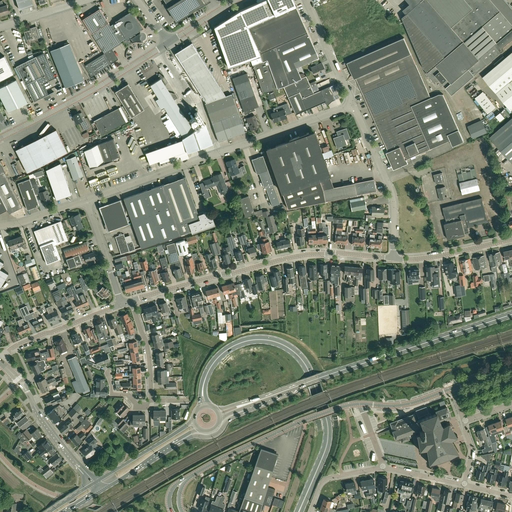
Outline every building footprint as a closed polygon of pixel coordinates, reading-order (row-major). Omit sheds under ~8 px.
[(32,0),(16,0),(19,9),(34,5),(32,0)] [(163,0),(165,2),(163,4),(165,6),(167,5),(168,6),(167,7),(172,16),(173,15),(176,19),(177,20),(189,12),(194,9),(195,10),(205,3),(202,0),(163,0)] [(240,11),(214,27),(215,31),(216,31),(228,67),(250,60),(252,65),(253,65),(263,61),(260,53),(254,40),(252,36),(267,29),(263,19),(277,13),(281,12),(296,5),(294,3),(295,2),(294,2),(292,0),(263,0),(258,3),(240,11)] [(419,0),(421,1),(402,17),(424,68),(427,72),(426,73),(435,83),(439,80),(452,95),(487,64),(500,53),(498,50),(501,48),(511,38),(511,7),(505,0),(419,0)] [(267,29),(252,36),(254,40),(260,53),(263,61),(253,65),(261,88),(263,93),(277,88),(283,86),(294,112),(295,114),(295,115),(307,110),(324,102),(325,101),(326,103),(328,102),(329,103),(331,101),(332,101),(335,99),(339,97),(333,85),(334,85),(333,85),(330,87),(321,91),(321,90),(320,91),(318,91),(316,85),(311,87),(309,83),(306,76),(305,76),(301,78),(299,74),(296,67),(312,60),(313,61),(314,60),(314,59),(318,57),(301,16),(300,16),(296,6),(296,5),(281,12),(277,13),(263,19),(267,29)] [(143,28),(131,10),(115,21),(116,22),(110,26),(99,9),(82,20),(104,53),(84,66),(91,76),(118,59),(111,49),(121,43),(120,41),(126,38),(128,37),(132,43),(135,42),(138,41),(141,41),(140,30),(143,28)] [(28,45),(41,41),(37,28),(31,30),(30,29),(24,31),(28,45)] [(49,43),(62,38),(60,34),(47,38),(49,43)] [(453,146),(464,141),(443,94),(438,94),(432,97),(430,98),(404,37),(347,63),(354,79),(356,78),(371,113),(388,150),(387,151),(387,152),(386,152),(394,170),(408,163),(407,159),(450,140),(453,146)] [(65,88),(84,80),(69,43),(50,51),(65,88)] [(192,43),(175,54),(205,100),(205,101),(206,102),(226,96),(216,81),(192,43)] [(511,51),(483,77),(511,110),(511,109),(511,51)] [(0,57),(0,80),(13,74),(4,56),(0,57)] [(48,81),(36,56),(16,66),(34,102),(43,97),(44,99),(46,99),(50,97),(50,96),(49,94),(62,87),(48,94),(43,84),(48,81)] [(323,67),(321,63),(311,67),(314,73),(317,72),(319,77),(326,74),(322,67),(323,67)] [(255,110),(254,108),(258,106),(247,73),(232,78),(245,114),(249,113),(249,112),(255,110)] [(169,92),(160,78),(150,85),(159,98),(156,100),(161,108),(164,107),(184,138),(182,139),(187,153),(213,143),(205,123),(200,126),(199,125),(196,127),(196,126),(192,129),(189,123),(174,100),(177,98),(175,94),(169,92)] [(28,102),(16,79),(0,87),(0,96),(8,112),(21,106),(23,108),(28,105),(27,103),(28,102)] [(132,117),(144,109),(128,84),(115,92),(132,117)] [(488,114),(495,107),(483,92),(475,98),(488,114)] [(206,102),(205,103),(219,141),(245,131),(232,94),(226,96),(206,102)] [(285,108),(284,109),(280,110),(279,106),(276,107),(280,120),(287,117),(286,115),(292,113),(287,103),(284,104),(285,108)] [(280,120),(276,107),(273,108),(274,112),(271,113),(274,122),(280,120)] [(101,135),(126,122),(118,108),(94,120),(101,135)] [(201,124),(204,123),(197,110),(194,112),(195,115),(189,118),(193,125),(199,121),(201,124)] [(493,110),(486,115),(490,120),(497,115),(493,110)] [(500,122),(505,118),(501,112),(496,116),(500,122)] [(76,124),(80,122),(84,130),(90,127),(84,117),(81,118),(79,113),(72,116),(76,124)] [(250,130),(258,127),(254,115),(246,118),(250,130)] [(511,117),(489,137),(511,163),(511,162),(511,117)] [(481,120),(467,126),(473,138),(487,132),(481,120)] [(345,139),(349,138),(346,128),(338,131),(339,135),(337,135),(338,136),(333,138),(336,148),(346,144),(345,139)] [(56,129),(16,150),(27,172),(67,152),(56,129)] [(308,193),(305,184),(329,175),(314,132),(309,134),(308,132),(289,140),(289,141),(267,149),(285,201),(308,193)] [(119,160),(120,158),(113,139),(98,144),(83,151),(89,169),(104,163),(112,161),(114,162),(119,160)] [(147,155),(140,157),(142,164),(149,162),(147,155)] [(272,206),(280,204),(263,155),(252,159),(257,174),(259,173),(264,187),(265,187),(272,206)] [(79,178),(82,176),(75,156),(66,159),(73,180),(79,178)] [(243,174),(246,172),(244,165),(240,167),(241,168),(238,169),(234,159),(226,162),(231,175),(242,171),(243,174)] [(9,213),(22,206),(0,162),(0,211),(7,208),(9,213)] [(46,170),(56,200),(72,195),(61,162),(46,170)] [(100,176),(101,178),(108,176),(107,172),(109,171),(108,169),(101,171),(103,175),(100,176)] [(214,177),(204,181),(202,176),(197,177),(204,197),(209,195),(206,188),(220,183),(221,187),(218,188),(221,194),(228,191),(226,184),(225,185),(221,173),(214,176),(214,177)] [(435,183),(444,181),(442,173),(433,175),(435,183)] [(160,242),(191,231),(191,233),(215,225),(211,216),(210,217),(208,211),(198,215),(185,177),(183,177),(183,180),(165,187),(164,184),(124,198),(141,248),(159,241),(160,242)] [(462,194),(480,190),(477,178),(459,182),(462,194)] [(30,181),(29,179),(17,183),(27,210),(39,206),(35,195),(30,181)] [(30,181),(35,195),(39,193),(40,198),(41,197),(43,204),(50,201),(46,190),(47,190),(45,187),(44,188),(42,189),(39,191),(35,179),(30,181)] [(325,201),(376,191),(374,179),(323,190),(325,201)] [(440,200),(448,198),(445,186),(437,188),(440,200)] [(248,196),(239,199),(245,217),(255,214),(248,196)] [(465,235),(465,234),(470,233),(468,227),(488,222),(482,197),(443,207),(447,224),(444,225),(448,239),(460,236),(465,235)] [(128,223),(120,199),(107,204),(108,204),(104,205),(104,206),(99,208),(100,211),(101,211),(107,231),(128,223)] [(352,211),(366,208),(365,200),(350,203),(352,211)] [(382,216),(383,207),(373,207),(372,215),(366,215),(366,218),(375,218),(375,215),(382,216)] [(270,233),(277,231),(273,215),(269,216),(268,210),(262,212),(263,218),(266,217),(270,233)] [(74,230),(82,227),(79,218),(80,217),(78,214),(69,217),(74,230)] [(68,240),(60,221),(34,231),(47,264),(60,259),(55,245),(68,240)] [(325,230),(328,230),(331,230),(331,223),(325,224),(325,222),(322,222),(323,242),(327,242),(327,234),(326,234),(326,231),(325,230)] [(267,251),(272,250),(269,241),(268,241),(267,237),(266,237),(265,234),(266,234),(265,229),(261,230),(262,231),(263,235),(263,238),(267,251)] [(285,239),(282,239),(284,247),(285,247),(285,248),(288,247),(287,246),(290,246),(287,232),(285,233),(285,234),(284,234),(285,239)] [(135,249),(134,247),(132,241),(126,243),(123,234),(115,237),(121,254),(135,249)] [(200,240),(198,234),(187,237),(189,244),(200,240)] [(247,243),(248,247),(250,256),(256,254),(254,244),(250,245),(249,241),(247,242),(245,234),(242,235),(244,244),(247,243)] [(283,247),(284,247),(282,239),(279,240),(278,234),(275,235),(276,241),(275,241),(276,244),(277,244),(278,248),(280,248),(281,249),(283,248),(283,247)] [(22,245),(23,247),(23,249),(27,248),(25,243),(25,244),(22,236),(15,238),(18,246),(22,245)] [(19,250),(18,246),(15,238),(8,241),(11,248),(10,249),(12,253),(19,250)] [(263,238),(260,239),(261,243),(257,244),(258,249),(261,249),(262,252),(267,251),(263,238)] [(176,241),(178,247),(180,255),(188,253),(184,239),(176,241)] [(93,252),(92,249),(90,248),(89,249),(86,241),(63,249),(69,267),(82,263),(80,257),(84,255),(86,261),(95,258),(93,252)] [(182,275),(180,266),(181,265),(175,241),(166,244),(168,253),(167,254),(170,263),(174,262),(176,269),(173,270),(175,277),(182,275)] [(231,261),(229,253),(231,253),(229,246),(223,247),(225,254),(222,255),(224,263),(231,261)] [(242,259),(242,258),(243,258),(241,250),(237,251),(236,248),(230,249),(231,253),(232,257),(236,256),(237,260),(239,259),(240,260),(241,260),(242,260),(242,259)] [(499,252),(494,253),(496,266),(499,265),(501,271),(503,270),(499,252)] [(210,267),(217,266),(215,258),(212,258),(211,253),(205,255),(206,261),(208,260),(210,267)] [(496,266),(494,253),(488,254),(491,266),(490,267),(491,273),(495,272),(494,266),(496,266)] [(479,259),(481,269),(487,267),(484,255),(479,256),(479,259)] [(198,271),(204,269),(202,261),(200,261),(199,256),(194,257),(198,271)] [(479,259),(479,256),(473,258),(476,270),(481,269),(479,259)] [(194,271),(193,266),(194,266),(192,257),(187,258),(188,264),(185,265),(188,274),(192,272),(192,271),(194,271)] [(463,272),(472,270),(469,258),(460,260),(463,272)] [(33,265),(31,259),(24,261),(26,267),(33,265)] [(115,263),(117,269),(124,267),(122,261),(115,263)] [(160,271),(160,272),(160,273),(161,273),(162,280),(163,281),(170,279),(167,268),(166,266),(168,266),(167,261),(161,263),(162,268),(163,268),(163,270),(162,270),(161,270),(160,271)] [(453,262),(445,264),(446,269),(446,270),(446,272),(447,272),(448,277),(448,279),(456,277),(456,276),(456,274),(458,274),(457,266),(454,266),(453,262)] [(309,265),(310,279),(317,278),(316,265),(309,265)] [(304,266),(298,266),(299,274),(300,278),(302,278),(303,288),(307,287),(304,266)] [(353,274),(352,279),(354,279),(354,281),(358,281),(358,278),(355,278),(356,267),(350,266),(350,274),(351,274),(353,274)] [(291,284),(295,283),(293,267),(286,268),(287,277),(290,277),(291,284)] [(365,272),(365,287),(369,287),(369,279),(373,279),(373,269),(372,269),(372,268),(371,267),(369,267),(368,268),(368,269),(367,269),(367,272),(365,272)] [(438,273),(434,273),(434,267),(426,268),(427,279),(432,279),(432,283),(433,288),(441,287),(440,277),(438,277),(438,273)] [(157,280),(159,279),(157,274),(156,268),(149,270),(150,273),(148,273),(149,276),(147,276),(148,280),(150,279),(152,284),(153,285),(155,284),(155,283),(158,282),(157,280)] [(384,280),(384,279),(386,279),(386,269),(378,269),(378,279),(381,279),(381,280),(384,280)] [(395,272),(395,269),(387,269),(388,278),(390,278),(390,282),(394,282),(400,282),(399,271),(398,271),(398,272),(395,272)] [(410,270),(410,274),(408,274),(408,284),(413,284),(412,278),(420,278),(419,269),(414,270),(414,269),(410,269),(410,270)] [(128,270),(125,271),(126,276),(130,290),(135,289),(133,281),(132,281),(131,278),(130,278),(128,270)] [(136,289),(140,287),(136,274),(135,270),(132,270),(134,277),(133,277),(134,281),(133,281),(135,289),(136,289)] [(272,286),(278,285),(278,284),(279,284),(278,280),(281,279),(279,270),(272,272),(273,276),(269,277),(272,286)] [(17,276),(20,285),(30,281),(27,272),(17,276)] [(136,274),(140,287),(144,286),(140,272),(136,274)] [(262,283),(265,282),(267,281),(266,277),(264,278),(263,274),(259,275),(258,274),(257,275),(257,276),(256,276),(257,280),(256,280),(259,290),(264,288),(262,283)] [(473,275),(474,287),(479,286),(479,283),(483,283),(482,278),(478,278),(478,274),(473,275)] [(130,290),(126,276),(119,278),(121,285),(124,284),(126,291),(130,290)] [(255,285),(254,285),(253,282),(252,282),(251,278),(244,280),(245,285),(244,285),(243,285),(245,290),(245,289),(248,289),(250,293),(249,293),(249,294),(253,293),(253,294),(257,293),(255,285)] [(237,294),(236,293),(236,290),(234,283),(228,285),(232,298),(231,299),(231,307),(237,306),(233,295),(237,294)] [(70,287),(67,288),(70,295),(71,297),(74,296),(77,301),(76,302),(75,302),(78,308),(83,306),(76,289),(74,285),(70,287)] [(106,297),(110,293),(107,290),(108,289),(106,288),(105,288),(103,286),(100,289),(95,285),(92,288),(97,292),(97,293),(102,298),(104,296),(105,297),(105,296),(106,297)] [(232,298),(228,285),(222,286),(224,294),(227,293),(229,299),(231,299),(232,298)] [(81,287),(76,289),(83,306),(89,304),(86,297),(81,287)] [(216,296),(220,295),(218,287),(211,289),(214,299),(216,303),(218,302),(216,296)] [(58,289),(52,292),(56,301),(60,299),(61,301),(62,304),(63,307),(60,308),(63,315),(69,312),(63,300),(61,297),(58,289)] [(214,299),(211,289),(206,291),(208,298),(211,297),(213,304),(216,303),(214,299)] [(202,292),(196,294),(197,298),(198,301),(198,304),(199,305),(201,304),(203,303),(202,300),(204,300),(202,292)] [(197,298),(196,294),(190,296),(192,303),(198,301),(197,298)] [(185,312),(189,311),(185,297),(176,299),(179,309),(184,307),(185,312)] [(66,299),(63,300),(69,312),(74,310),(71,304),(68,305),(66,299)] [(169,312),(168,310),(166,302),(160,304),(162,312),(165,311),(166,313),(169,312)] [(49,307),(54,319),(60,317),(57,310),(54,311),(51,306),(49,303),(47,304),(49,307)] [(154,321),(155,321),(157,320),(155,317),(156,316),(156,317),(159,316),(158,313),(156,305),(150,307),(154,321)] [(49,321),(54,319),(49,307),(46,308),(49,314),(46,315),(49,321)] [(155,321),(154,321),(150,307),(148,308),(147,307),(144,307),(145,308),(144,309),(148,320),(151,319),(152,322),(155,321)] [(40,325),(45,323),(42,316),(40,318),(37,312),(34,313),(40,325)] [(34,328),(40,325),(34,313),(32,314),(34,320),(32,321),(34,328)] [(134,332),(132,324),(131,321),(130,321),(128,317),(127,314),(120,316),(123,324),(125,323),(129,333),(124,335),(126,340),(135,337),(133,332),(134,332)] [(447,317),(449,324),(462,321),(460,315),(453,317),(452,316),(451,317),(450,318),(450,317),(447,317)] [(22,318),(20,319),(25,332),(31,329),(28,323),(25,324),(22,318)] [(114,332),(115,334),(116,333),(117,335),(121,334),(117,322),(116,323),(114,318),(108,320),(111,328),(114,327),(116,331),(114,332)] [(20,334),(25,332),(20,319),(17,321),(20,326),(17,328),(20,334)] [(111,346),(113,345),(111,339),(109,339),(104,327),(103,327),(101,322),(95,325),(98,332),(100,337),(104,336),(105,341),(107,340),(109,347),(110,346),(111,346)] [(93,329),(90,330),(89,327),(88,327),(88,326),(84,327),(84,329),(83,329),(86,337),(90,335),(93,343),(98,341),(93,329)] [(71,339),(73,344),(80,341),(81,342),(83,341),(81,337),(79,338),(77,332),(76,333),(76,332),(72,333),(73,334),(72,334),(73,338),(71,339)] [(63,338),(55,342),(60,353),(68,350),(63,338)] [(163,339),(160,340),(153,341),(155,347),(164,345),(165,348),(173,346),(172,341),(163,343),(163,339)] [(82,345),(85,352),(86,355),(91,353),(86,343),(82,345)] [(46,358),(49,357),(47,352),(40,354),(39,350),(33,352),(33,351),(29,353),(26,354),(27,361),(34,359),(40,358),(40,360),(46,358)] [(107,354),(95,358),(98,365),(110,361),(107,354)] [(75,356),(67,359),(76,379),(76,380),(71,382),(76,392),(81,392),(82,391),(89,389),(76,358),(75,356)] [(35,374),(40,371),(41,372),(45,370),(45,369),(44,367),(46,366),(43,360),(36,362),(37,363),(33,365),(33,364),(29,365),(31,370),(33,369),(35,374)] [(170,370),(170,367),(167,367),(167,370),(157,370),(158,377),(167,377),(167,371),(170,370)] [(167,383),(167,377),(158,377),(158,383),(164,383),(166,383),(166,389),(176,388),(176,382),(167,383)] [(48,383),(52,381),(51,379),(46,381),(44,378),(37,382),(39,387),(48,383)] [(49,389),(48,386),(51,384),(52,386),(57,384),(56,382),(61,380),(59,378),(55,380),(52,381),(48,383),(39,387),(42,392),(49,389)] [(100,397),(100,394),(107,394),(107,387),(104,387),(104,379),(97,379),(96,394),(94,393),(94,397),(100,397)] [(60,396),(54,399),(52,395),(45,399),(44,400),(46,403),(47,402),(48,405),(52,403),(53,405),(62,400),(62,401),(68,398),(66,393),(66,394),(66,393),(60,396)] [(114,409),(117,411),(122,416),(129,409),(124,404),(123,404),(120,402),(114,409)] [(77,404),(68,413),(74,419),(79,414),(78,412),(81,408),(79,406),(77,404)] [(67,413),(61,406),(55,407),(47,414),(55,423),(61,417),(67,413)] [(172,408),(172,418),(180,418),(180,408),(175,408),(175,407),(173,407),(172,408)] [(458,453),(459,453),(450,439),(457,435),(457,434),(456,435),(449,423),(450,423),(449,422),(446,424),(444,421),(444,420),(451,418),(446,407),(435,411),(436,413),(420,420),(417,422),(414,414),(406,417),(407,418),(398,422),(397,420),(390,423),(393,431),(392,431),(395,439),(400,437),(402,442),(409,440),(407,435),(419,430),(420,434),(416,435),(416,436),(417,435),(419,448),(418,449),(419,450),(426,448),(429,464),(430,464),(430,462),(439,460),(439,461),(440,461),(440,460),(448,457),(449,458),(449,457),(449,456),(457,452),(458,453)] [(14,422),(25,414),(20,408),(13,414),(15,416),(11,419),(14,422)] [(415,411),(417,417),(424,415),(421,409),(415,411)] [(160,419),(160,410),(154,410),(154,417),(151,417),(151,425),(154,425),(154,422),(160,422),(160,419)] [(23,430),(32,423),(25,414),(16,422),(23,430)] [(139,426),(139,415),(133,415),(133,421),(130,421),(130,426),(139,426)] [(118,427),(123,421),(124,420),(122,417),(117,423),(115,425),(118,427)] [(81,423),(82,424),(76,429),(78,432),(83,428),(85,429),(88,432),(93,426),(96,422),(93,419),(89,423),(85,418),(81,423)] [(63,434),(70,428),(71,429),(73,427),(71,424),(73,422),(71,419),(59,429),(63,434)] [(505,431),(504,430),(501,420),(495,422),(499,433),(503,432),(503,434),(505,433),(507,439),(510,438),(507,430),(505,431)] [(123,421),(118,427),(121,430),(126,424),(123,421)] [(499,433),(495,422),(489,425),(491,431),(488,432),(491,442),(491,443),(496,441),(495,437),(495,436),(495,434),(499,433)] [(36,439),(42,435),(37,429),(30,434),(26,429),(21,433),(27,441),(33,436),(36,439)] [(489,452),(493,450),(490,443),(491,442),(489,436),(487,437),(484,429),(477,431),(481,439),(484,438),(486,444),(484,445),(485,448),(482,449),(483,452),(488,450),(489,452)] [(81,440),(86,436),(83,433),(78,436),(76,434),(71,438),(76,445),(82,441),(81,440)] [(95,443),(97,441),(92,434),(85,439),(90,445),(82,451),(87,458),(100,448),(95,443)] [(46,452),(52,447),(46,440),(38,447),(41,449),(38,451),(41,455),(46,452)] [(52,447),(46,452),(50,456),(56,452),(52,447)] [(261,448),(243,498),(243,499),(241,505),(240,506),(239,509),(239,510),(240,510),(239,511),(259,511),(262,503),(278,454),(261,448)] [(28,451),(22,455),(27,460),(32,456),(28,451)] [(54,465),(62,459),(56,453),(49,459),(54,465)] [(490,460),(491,453),(482,455),(483,458),(486,458),(487,461),(490,460)] [(495,480),(498,469),(500,469),(501,463),(496,462),(495,465),(494,468),(494,469),(491,468),(490,473),(489,472),(487,480),(488,480),(489,481),(491,482),(492,482),(493,482),(494,480),(495,480)] [(478,470),(477,470),(477,471),(476,473),(477,473),(476,478),(477,478),(477,479),(479,479),(479,478),(482,479),(483,475),(484,475),(485,472),(484,471),(486,465),(482,464),(481,471),(478,470)] [(44,476),(51,470),(48,466),(43,470),(42,468),(41,469),(40,467),(37,469),(39,471),(40,473),(42,472),(44,476)] [(506,482),(509,471),(505,471),(504,476),(500,475),(498,483),(504,484),(505,482),(506,482)] [(228,477),(223,491),(227,492),(232,479),(228,477)] [(387,484),(386,484),(387,478),(386,478),(386,477),(382,477),(382,478),(379,478),(378,485),(377,485),(377,490),(378,492),(382,492),(382,490),(386,490),(386,486),(387,486),(387,484)] [(375,491),(375,486),(373,478),(367,480),(368,488),(369,493),(370,497),(374,496),(373,492),(374,492),(374,491),(375,491)] [(362,489),(368,488),(367,480),(360,481),(362,489)] [(400,496),(402,496),(403,493),(404,493),(407,482),(400,481),(399,488),(398,488),(397,491),(398,492),(400,492),(401,492),(400,496)] [(346,491),(351,490),(351,493),(354,493),(354,497),(360,496),(359,491),(356,492),(354,482),(345,484),(346,491)] [(413,483),(407,482),(404,493),(403,493),(402,496),(402,497),(405,498),(406,494),(408,495),(410,493),(411,491),(413,483)] [(415,495),(418,496),(419,493),(425,494),(426,494),(427,491),(426,490),(424,490),(425,486),(419,484),(418,488),(417,488),(415,495)] [(339,485),(328,487),(329,496),(341,494),(339,485)] [(275,489),(268,487),(262,504),(270,506),(275,489)] [(438,500),(439,501),(440,495),(438,495),(440,489),(432,487),(431,494),(432,494),(431,497),(433,497),(434,499),(435,500),(437,500),(438,500)] [(443,510),(445,502),(449,503),(451,491),(450,491),(450,490),(448,489),(447,490),(444,490),(443,495),(441,494),(440,495),(439,501),(438,508),(443,510)] [(456,492),(455,500),(454,499),(452,506),(456,507),(457,501),(461,501),(463,494),(462,493),(460,492),(459,493),(456,492)] [(467,508),(466,511),(469,511),(470,511),(474,511),(477,504),(475,504),(476,497),(475,497),(475,496),(474,495),(472,494),(471,495),(471,496),(470,495),(468,501),(469,501),(468,504),(467,508)] [(211,505),(209,511),(215,511),(220,497),(217,496),(215,502),(212,501),(211,505)] [(220,497),(215,511),(222,511),(223,509),(225,505),(221,503),(223,500),(223,501),(224,497),(221,496),(221,497),(220,497)] [(324,498),(321,505),(325,506),(329,507),(331,501),(324,498)] [(205,510),(208,501),(202,499),(199,508),(205,510)] [(489,500),(487,499),(483,511),(486,511),(487,511),(488,508),(491,509),(492,501),(492,500),(490,499),(489,500)] [(15,511),(16,503),(8,502),(6,511),(5,511),(15,511)] [(503,511),(505,504),(497,502),(495,510),(499,511),(503,511)]
